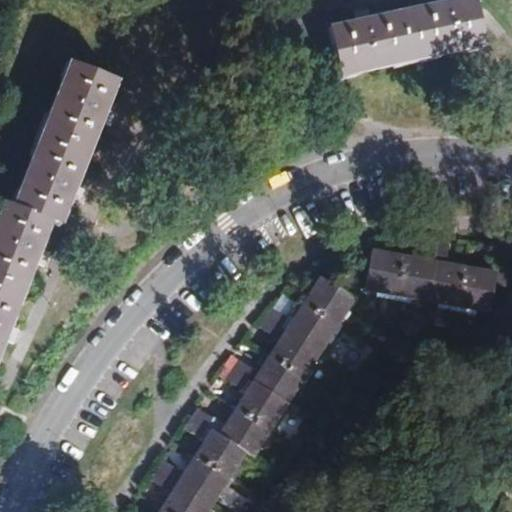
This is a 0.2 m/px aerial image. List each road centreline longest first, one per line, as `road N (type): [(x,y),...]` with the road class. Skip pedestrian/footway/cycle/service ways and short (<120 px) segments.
road 1 (residential): [(511,159),(432,153),(340,164),(228,224),(128,316),(51,428),(9,511)]
road 2 (track): [(111,511),(242,317),(288,273),(355,236),(460,227),(511,237)]
